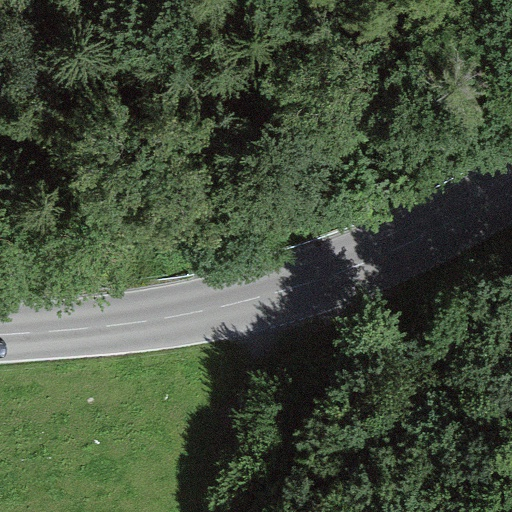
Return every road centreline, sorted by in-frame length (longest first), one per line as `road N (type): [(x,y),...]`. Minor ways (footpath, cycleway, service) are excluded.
road 1 (tertiary): [(0,338),(222,309),(334,277),(511,188)]
road 2 (track): [(200,511),(227,409),(222,309)]
